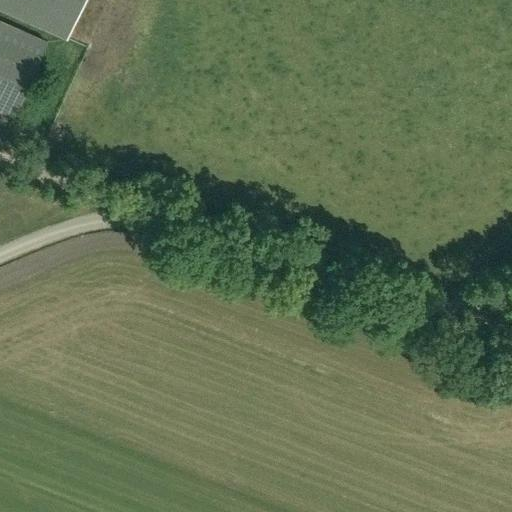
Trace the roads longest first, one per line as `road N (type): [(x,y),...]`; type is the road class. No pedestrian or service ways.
road 1 (unclassified): [(0,255),(78,225),(188,210),(408,293),(511,288)]
road 2 (unknown): [(149,213),(0,156)]
